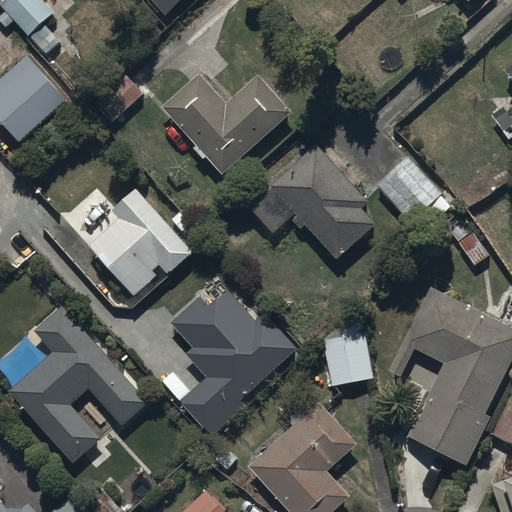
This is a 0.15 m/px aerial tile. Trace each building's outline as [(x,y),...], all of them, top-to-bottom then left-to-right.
[(57,13),(44,0),(5,0),(0,5),(0,7),(46,56),(61,42),(45,25),(57,13)] [(153,0),(168,16),(185,0),(153,0)] [(70,101),(29,56),(0,82),(0,121),(21,144),(70,101)] [(294,113),(260,75),(228,104),(201,73),(163,107),(200,148),(196,151),(205,161),(208,157),(224,175),(294,113)] [(96,105),(113,124),(144,97),(127,78),(96,105)] [(372,203),(319,145),(271,188),(273,190),(266,196),(256,184),(241,197),(276,235),(294,219),(305,231),(309,227),(340,260),(377,226),(363,211),(372,203)] [(445,195),(408,156),(376,185),(412,225),(445,195)] [(214,275),(138,189),(112,213),(120,221),(91,247),(113,273),(112,274),(118,281),(121,279),(137,297),(159,277),(154,272),(161,266),(189,297),(214,275)] [(476,267),(491,256),(474,233),(458,244),(476,267)] [(409,437),(419,442),(429,448),(469,467),(492,419),(487,416),(511,365),(511,323),(504,319),(502,322),(431,288),(390,372),(402,378),(415,351),(444,365),(409,437)] [(149,402),(64,307),(36,332),(55,353),(48,359),(28,338),(0,363),(0,371),(16,389),(11,393),(76,465),(104,439),(72,404),(90,388),(123,425),(149,402)] [(189,363),(147,316),(123,337),(165,384),(189,363)] [(334,387),(375,380),(365,326),(324,333),(334,387)] [(511,395),(494,436),(511,444),(511,395)] [(321,402),(249,467),(290,511),(336,511),(352,498),(330,473),(360,446),(321,402)] [(511,511),(511,479),(493,486),(501,511),(511,511)] [(215,498),(208,491),(184,511),(227,511),(228,511),(229,510),(217,496),(215,498)] [(0,511),(91,511),(75,495),(55,511),(37,511),(30,504),(25,509),(8,508),(0,499),(0,511)]
